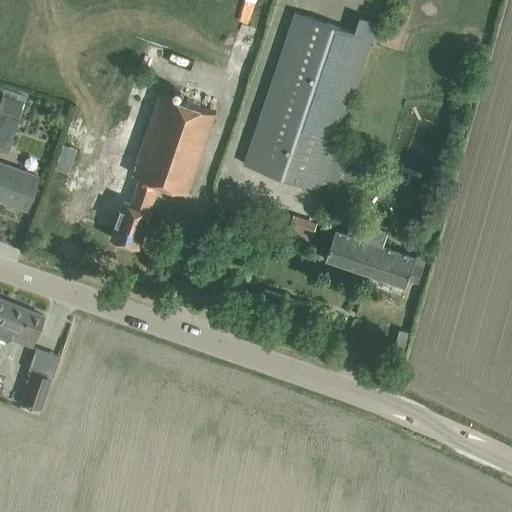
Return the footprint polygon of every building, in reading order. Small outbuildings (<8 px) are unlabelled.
[(321,190),(375,38),(356,32),(298,11),(245,163),(321,190)] [(362,15),(356,32),(375,38),(381,21),(362,15)] [(140,156),(113,147),(107,164),(121,169),(140,175),(141,174),(160,181),(190,191),(217,111),(162,92),(140,156)] [(0,99),(0,147),(7,150),(24,101),(2,94),(0,99)] [(27,202),(34,184),(37,174),(0,161),(0,199),(2,194),(27,202)] [(151,209),(160,181),(141,174),(140,175),(121,169),(110,200),(110,207),(113,213),(118,217),(112,237),(139,247),(152,209),(151,209)] [(417,256),(336,228),(326,258),(407,285),(409,277),(418,280),(423,265),(414,262),(417,256)] [(264,288),(258,304),(300,318),(305,302),(264,288)] [(0,297),(0,338),(4,340),(9,338),(11,333),(32,341),(36,333),(43,314),(0,297)] [(50,378),(31,372),(19,407),(38,414),(50,378)]
